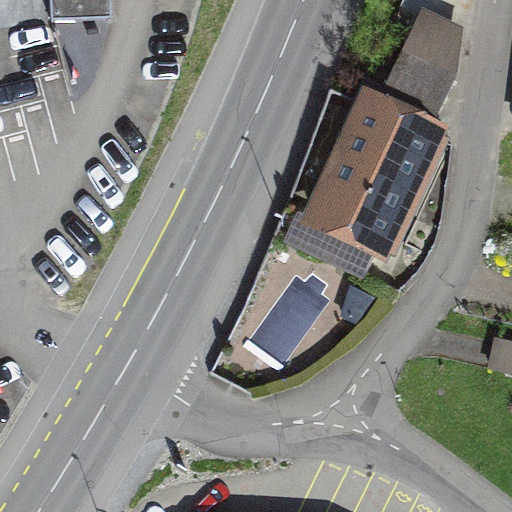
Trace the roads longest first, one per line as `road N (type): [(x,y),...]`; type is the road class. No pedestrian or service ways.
road 1 (residential): [(494,0),(459,250),(336,415)]
road 2 (primary): [(127,367),(243,151),(303,0)]
road 3 (unclassified): [(127,367),(239,421),(336,415)]
road 4 (primary): [(40,511),(127,367)]
road 5 (unclassified): [(336,415),(466,511)]
